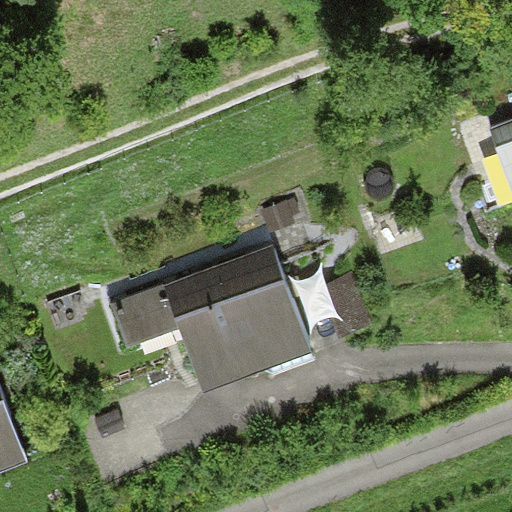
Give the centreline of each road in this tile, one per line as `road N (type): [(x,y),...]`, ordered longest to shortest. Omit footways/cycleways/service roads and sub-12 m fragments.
road 1 (track): [(511,9),(298,80),(0,201)]
road 2 (residential): [(511,424),(271,511)]
